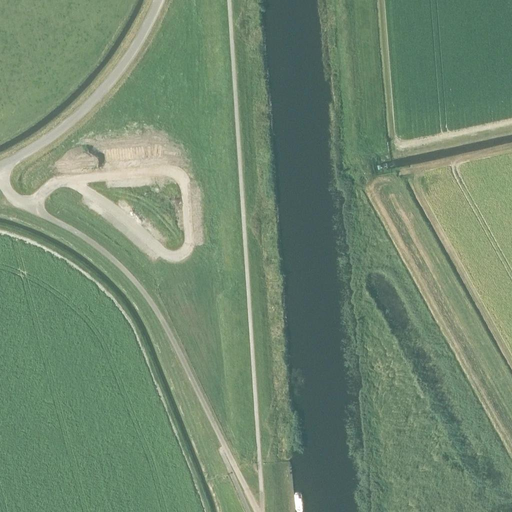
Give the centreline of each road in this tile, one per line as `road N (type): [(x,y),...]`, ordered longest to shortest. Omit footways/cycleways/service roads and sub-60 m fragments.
road 1 (unclassified): [(224,447),(139,288),(91,243),(16,201),(0,176)]
road 2 (unclassified): [(0,166),(89,102),(131,50),(157,0)]
